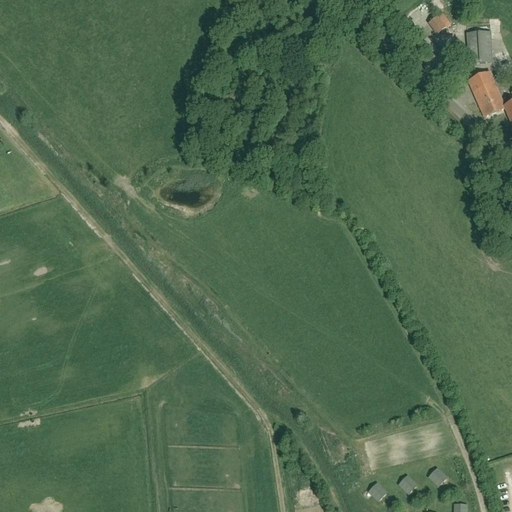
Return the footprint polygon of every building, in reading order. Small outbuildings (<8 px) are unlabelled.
[(438,37),(448,30),(438,18),(429,25),(438,37)] [(439,53),(425,38),(419,31),(412,38),(431,60),(439,53)] [(468,36),(470,65),(493,64),(491,34),(468,36)] [(511,104),(505,107),(490,74),(469,83),(485,119),(506,110),(511,123),(511,104)] [(429,477),(440,487),(447,479),(437,469),(429,477)] [(400,484),(410,494),(417,487),(407,477),(400,484)] [(369,492),(380,502),(387,494),(377,484),(369,492)]
